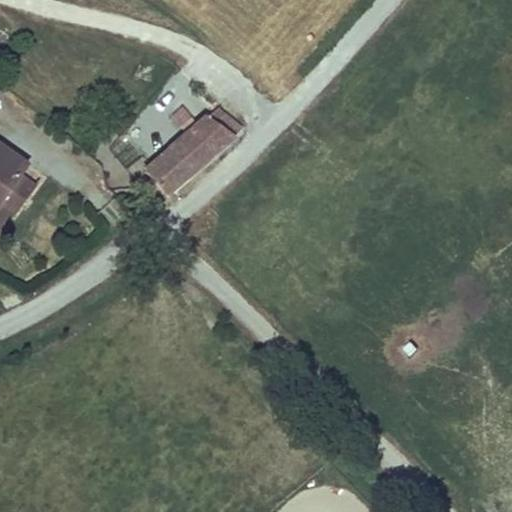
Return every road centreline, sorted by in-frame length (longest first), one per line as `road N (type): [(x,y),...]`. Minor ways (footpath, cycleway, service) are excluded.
road 1 (unclassified): [(158,230),(443,511)]
road 2 (unclassified): [(158,230),(0,327)]
